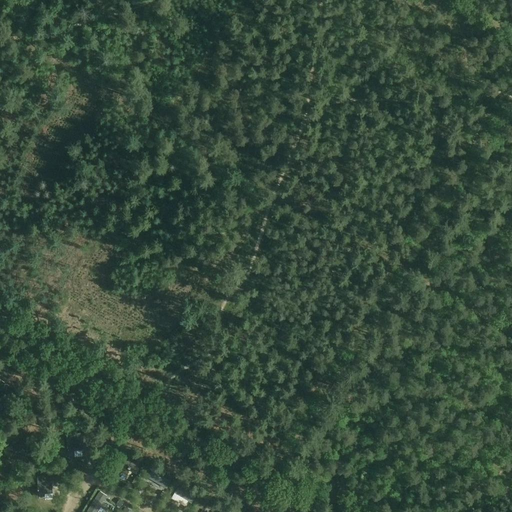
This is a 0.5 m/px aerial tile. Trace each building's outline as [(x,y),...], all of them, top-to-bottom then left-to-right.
[(0,380),(0,398),(8,385),(0,380)] [(66,435),(68,452),(82,451),(81,434),(66,435)] [(22,436),(7,446),(15,458),(22,453),(24,457),(33,451),(30,447),(22,436)] [(132,471),(137,475),(143,466),(125,455),(121,461),(133,468),(132,471)] [(172,485),(152,473),(149,479),(169,490),(172,485)] [(37,477),(38,495),(53,494),(51,476),(37,477)] [(179,489),(176,495),(193,505),(196,499),(179,489)] [(88,511),(89,511),(97,511),(108,496),(100,491),(88,511)] [(178,505),(180,500),(174,496),(172,502),(178,505)]
